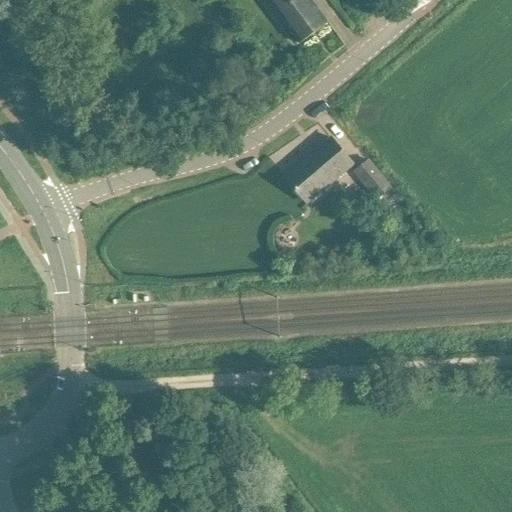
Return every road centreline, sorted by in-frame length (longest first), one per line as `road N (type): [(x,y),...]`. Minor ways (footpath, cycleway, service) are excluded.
road 1 (unclassified): [(44,212),(251,141),(427,0)]
road 2 (track): [(511,361),(68,389)]
road 3 (tertiary): [(0,453),(43,432),(71,375),(65,274),(44,212)]
